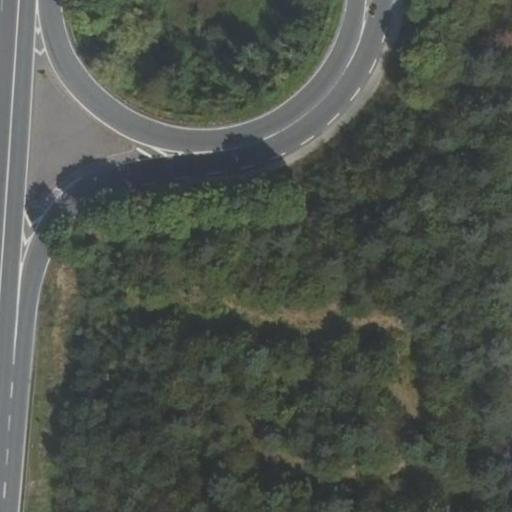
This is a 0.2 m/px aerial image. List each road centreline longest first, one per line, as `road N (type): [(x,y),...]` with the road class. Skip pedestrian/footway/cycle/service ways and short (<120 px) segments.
road 1 (primary): [(0,378),(16,359),(42,239),(64,201),(101,176),(199,154)]
road 2 (primary): [(199,154),(144,135),(71,77),(48,0)]
road 3 (primary): [(362,32),(311,109),(279,131),(199,154)]
road 4 (primary): [(0,170),(11,0)]
